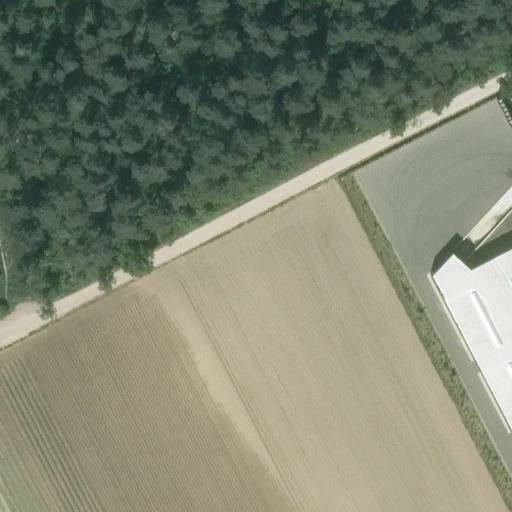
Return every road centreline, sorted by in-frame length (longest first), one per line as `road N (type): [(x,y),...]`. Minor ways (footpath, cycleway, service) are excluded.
road 1 (track): [(511,76),(37,321)]
road 2 (track): [(0,189),(37,321)]
